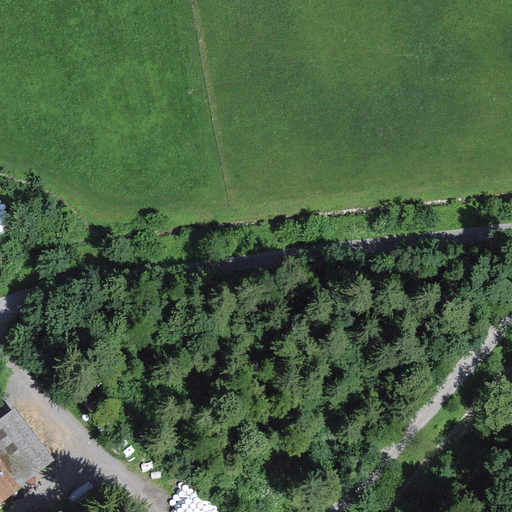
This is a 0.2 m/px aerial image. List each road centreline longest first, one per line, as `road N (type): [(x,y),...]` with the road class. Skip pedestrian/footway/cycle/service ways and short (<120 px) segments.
road 1 (unclassified): [(0,311),(511,231)]
road 2 (track): [(511,320),(336,511)]
road 3 (track): [(0,349),(149,511)]
